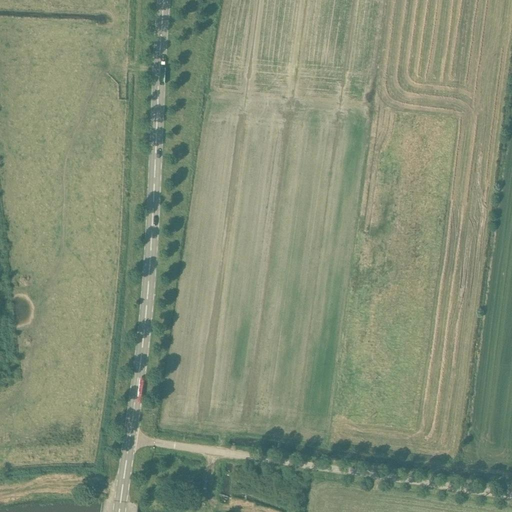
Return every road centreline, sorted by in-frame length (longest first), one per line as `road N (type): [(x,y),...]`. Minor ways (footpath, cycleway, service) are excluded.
road 1 (primary): [(128,439),(150,256),(163,0)]
road 2 (unclassified): [(511,495),(128,439)]
